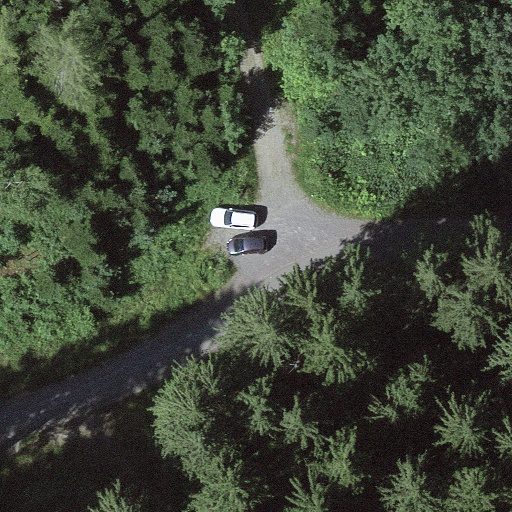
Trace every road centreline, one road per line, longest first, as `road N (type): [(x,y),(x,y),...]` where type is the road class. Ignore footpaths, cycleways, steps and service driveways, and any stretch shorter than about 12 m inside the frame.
road 1 (unclassified): [(0,345),(295,224),(511,224)]
road 2 (track): [(32,331),(190,511)]
road 3 (track): [(214,0),(295,224)]
